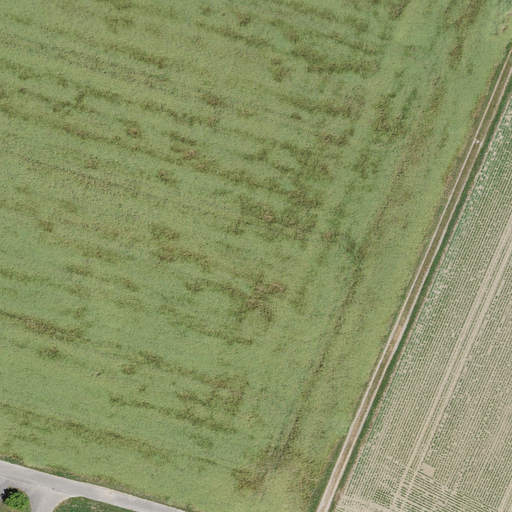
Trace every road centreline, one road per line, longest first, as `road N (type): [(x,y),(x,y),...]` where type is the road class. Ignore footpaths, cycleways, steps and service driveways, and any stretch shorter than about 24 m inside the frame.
road 1 (track): [(318,511),(511,52)]
road 2 (track): [(0,453),(201,511)]
